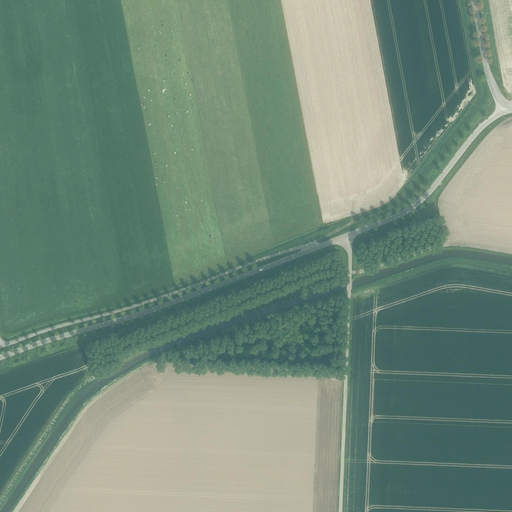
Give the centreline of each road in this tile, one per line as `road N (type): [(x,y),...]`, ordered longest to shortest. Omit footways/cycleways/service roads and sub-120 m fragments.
road 1 (track): [(276,254),(396,201),(478,100),(469,0)]
road 2 (tertiary): [(0,357),(309,250)]
road 3 (unclassified): [(0,346),(309,250)]
road 4 (unclassified): [(339,511),(345,236)]
road 5 (tertiary): [(345,236),(419,201),(504,107)]
